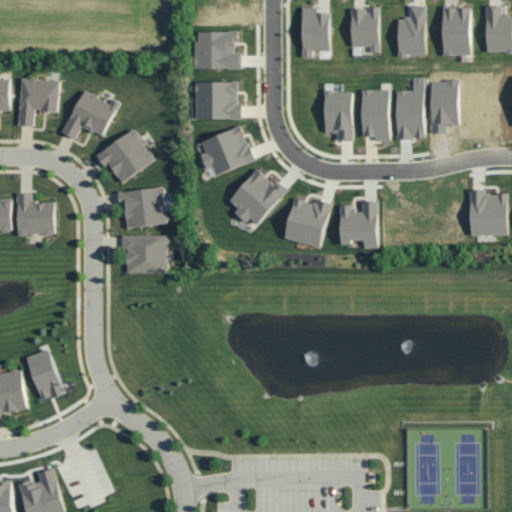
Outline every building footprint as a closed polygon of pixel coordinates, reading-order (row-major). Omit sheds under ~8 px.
[(400,18),(401,56),(429,56),(428,5),(412,5),(413,18),(400,18)] [(504,5),(488,6),(489,53),(511,52),(511,14),(504,15),(504,5)] [(332,51),(332,13),(320,13),(320,8),(305,7),(304,57),(314,58),(314,51),(332,51)] [(354,9),(354,47),(372,47),(372,52),(382,52),(381,7),(370,7),(370,9),(354,9)] [(473,55),(473,7),(445,8),(446,56),(473,55)] [(201,32),(201,40),(197,40),(197,69),(243,69),(243,53),(239,53),(239,31),(201,32)] [(62,80),(23,78),(21,125),(36,126),(37,111),(60,112),(62,80)] [(12,79),(0,79),(0,111),(12,112),(12,79)] [(198,119),(242,119),(242,82),(198,82),(198,119)] [(356,140),(355,92),(336,93),(335,85),(327,85),(328,132),(340,132),(340,141),(356,140)] [(66,133),(78,139),(83,127),(105,137),(121,103),(114,99),(112,103),(85,90),(66,133)] [(392,90),(365,90),(365,136),(377,136),(377,140),(392,140),(392,90)] [(400,139),(427,138),(427,90),(399,91),(400,139)] [(203,155),(209,170),(215,168),(218,175),(257,161),(244,127),(204,141),(208,153),(203,155)] [(111,165),(123,183),(157,160),(137,130),(98,155),(107,167),(111,165)] [(260,224),(289,191),(277,181),(275,184),(259,170),(232,201),(240,209),(237,212),(248,222),(252,218),(260,224)] [(120,191),(120,205),(127,204),(129,228),(169,225),(168,212),(177,211),(176,194),(166,194),(166,188),(120,191)] [(473,236),(510,236),(510,192),(473,192),(473,236)] [(35,193),(20,193),(20,235),(57,235),(57,202),(35,202),(35,193)] [(0,231),(14,231),(13,199),(0,198),(0,231)] [(334,203),(317,199),(316,203),(297,199),(287,239),(323,248),(334,203)] [(364,202),(364,212),(356,212),(356,205),(343,205),(343,243),(366,242),(366,248),(380,248),(380,201),(364,202)] [(127,274),(170,273),(169,235),(127,236),(127,274)] [(30,354),(42,399),(65,393),(53,348),(30,354)] [(0,371),(0,414),(29,411),(24,368),(0,371)] [(66,511),(55,467),(40,471),(42,479),(22,484),(28,511),(66,511)] [(0,479),(0,511),(16,511),(12,478),(0,479)]
